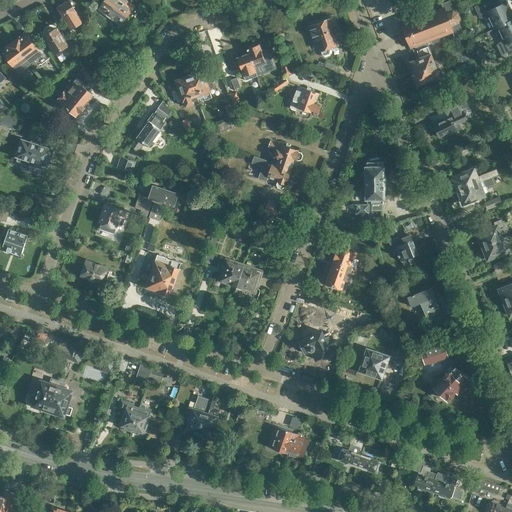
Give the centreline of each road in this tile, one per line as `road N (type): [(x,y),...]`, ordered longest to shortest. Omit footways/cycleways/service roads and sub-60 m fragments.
road 1 (unknown): [(0,298),(511,475)]
road 2 (residential): [(38,295),(88,152),(161,46),(184,24),(271,0)]
road 3 (residential): [(511,410),(377,67)]
road 4 (residential): [(261,370),(352,105),(377,67)]
road 5 (primary): [(311,506),(106,476),(0,447)]
road 6 (residential): [(511,443),(501,451),(261,370)]
road 7 (residential): [(261,370),(38,295)]
